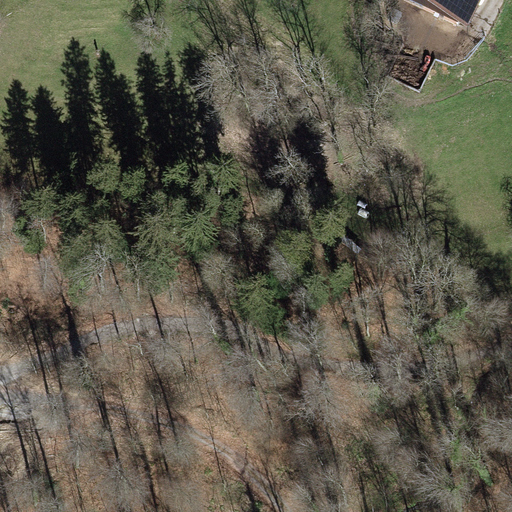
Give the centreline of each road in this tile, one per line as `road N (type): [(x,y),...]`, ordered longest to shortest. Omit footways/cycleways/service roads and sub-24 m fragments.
road 1 (track): [(511,329),(462,361),(381,374),(303,365),(223,322),(145,322),(0,376)]
road 2 (track): [(0,396),(175,421),(246,462),(294,511)]
